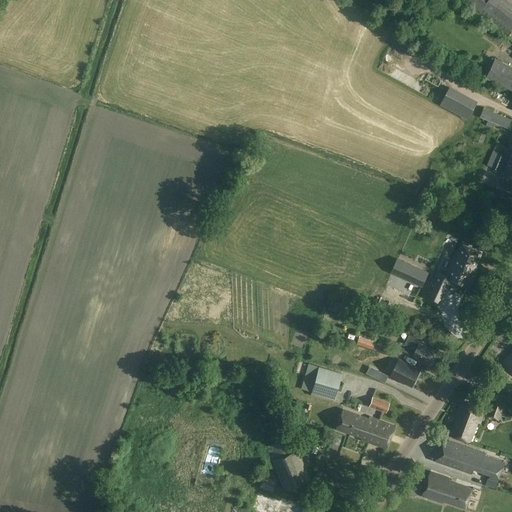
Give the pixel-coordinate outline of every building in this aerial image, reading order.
[(488,0),(487,0),(465,0),(463,3),(506,37),(511,29),(511,5),(505,0),(488,0)] [(511,66),(496,59),(487,77),(511,89),(511,66)] [(478,102),(450,87),(440,105),(468,120),(478,102)] [(511,119),(511,118),(484,108),(480,117),(508,129),(511,119)] [(504,155),(493,151),(487,165),(498,169),(504,155)] [(439,270),(426,298),(439,304),(450,279),(468,288),(478,267),(476,266),(482,253),(464,245),(458,256),(456,255),(447,273),(439,270)] [(403,261),(397,274),(422,286),(428,273),(403,261)] [(422,339),(410,333),(402,350),(409,354),(410,351),(413,353),(412,355),(428,363),(429,361),(431,361),(432,358),(432,356),(434,351),(419,343),(422,339)] [(386,345),(360,337),(357,344),(383,353),(386,345)] [(511,353),(502,362),(511,371),(511,353)] [(420,370),(399,360),(390,377),(398,381),(399,379),(412,385),(420,370)] [(342,373),(309,362),(300,388),(310,392),(333,400),(342,373)] [(389,403),(372,396),(368,407),(386,413),(389,403)] [(506,403),(494,399),(488,416),(500,420),(506,403)] [(485,410),(461,400),(457,414),(458,415),(451,435),(470,442),(478,422),(480,423),(485,410)] [(323,416),(324,407),(309,405),(308,414),(323,416)] [(368,419),(342,409),(335,428),(361,437),(361,439),(386,448),(395,426),(369,416),(368,419)] [(309,480),(290,437),(267,447),(285,490),(309,480)] [(486,453),(442,438),(434,460),(472,474),(474,468),(491,474),(486,485),(495,489),(505,462),(485,455),(486,453)] [(341,456),(344,446),(333,443),(331,453),(341,456)] [(452,479),(430,472),(422,495),(444,502),(445,501),(466,507),(473,488),(451,481),(452,479)] [(275,481),(263,477),(260,487),(272,491),(275,481)]
